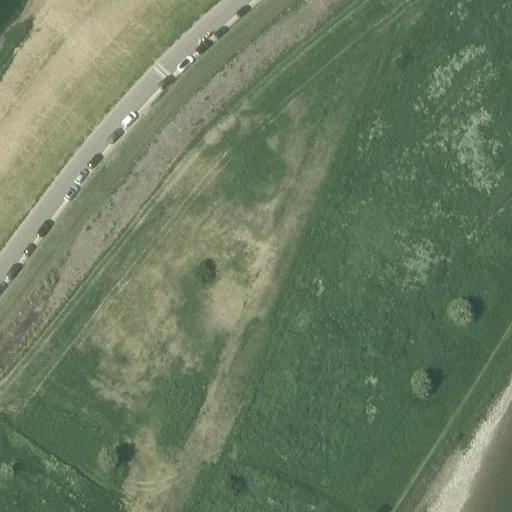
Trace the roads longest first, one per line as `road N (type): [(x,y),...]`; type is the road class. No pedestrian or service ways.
road 1 (track): [(0,388),(222,124),(369,0)]
road 2 (unclassified): [(0,270),(122,111),(243,0)]
